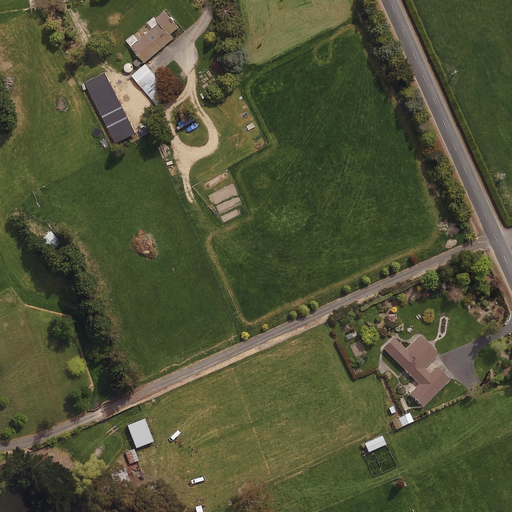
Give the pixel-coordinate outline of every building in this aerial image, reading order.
[(152,18),(150,16),(146,20),(148,22),(146,22),(145,23),(144,23),(143,24),(143,25),(142,25),(142,26),(142,27),(142,28),(142,29),(142,30),(143,30),(143,31),(144,31),(145,32),(146,32),(138,40),(133,34),(127,39),(131,45),(130,46),(143,62),(173,38),(169,34),(177,27),(164,11),(156,17),(154,16),(152,18)] [(132,74),(155,102),(169,90),(146,63),(132,74)] [(60,242),(50,230),(41,237),(51,249),(60,242)] [(439,353),(420,335),(406,349),(394,337),(383,347),(419,383),(410,393),(423,405),(450,378),(438,365),(430,373),(424,367),(439,353)] [(404,415),(393,421),(397,429),(408,423),(404,415)] [(153,441),(144,418),(127,424),(136,447),(153,441)] [(385,444),(382,435),(365,443),(368,451),(385,444)] [(138,460),(134,448),(125,451),(129,463),(138,460)]
